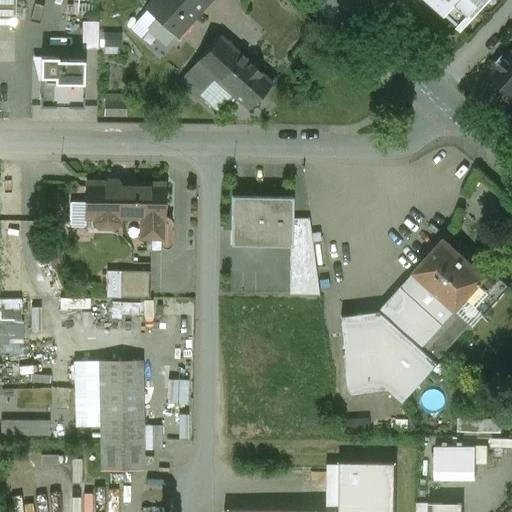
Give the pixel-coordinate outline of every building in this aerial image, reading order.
[(15,0),(0,0),(0,17),(15,18),(15,0)] [(154,0),(147,8),(177,35),(208,0),(154,0)] [(427,0),(458,28),(483,0),(427,0)] [(85,21),(85,45),(101,45),(100,21),(85,21)] [(271,83),(219,35),(187,72),(204,88),(213,79),(232,96),(247,110),(271,83)] [(511,51),(507,57),(504,54),(494,65),(498,68),(489,77),(511,97),(511,51)] [(42,57),(41,104),(86,104),(86,57),(42,57)] [(204,88),(187,72),(178,82),(195,98),(198,95),(204,88)] [(232,96),(213,79),(204,88),(198,95),(216,112),(232,96)] [(132,180),(106,180),(103,183),(85,182),(85,218),(94,218),(94,223),(98,228),(113,228),(118,224),(118,218),(140,219),(140,238),(161,239),(161,219),(163,219),(163,184),(135,183),(132,180)] [(291,198),(231,197),(231,233),(230,246),(244,245),(289,246),(291,246),(291,219),(291,198)] [(308,219),(291,219),(291,246),(289,246),(288,295),(319,295),(308,219)] [(484,276),(444,240),(415,272),(456,310),(467,298),(485,277),(484,276)] [(509,286),(490,269),(484,276),(485,277),(467,298),(485,314),(509,286)] [(149,272),(126,272),(125,288),(118,288),(118,298),(149,299),(149,272)] [(414,272),(379,311),(421,348),(456,310),(415,272),(414,272)] [(25,354),(26,298),(3,298),(2,353),(25,354)] [(456,310),(421,348),(435,362),(436,361),(470,323),(456,310)] [(379,312),(340,316),(349,396),(389,391),(403,404),(439,364),(436,361),(435,362),(421,348),(379,311),(379,312)] [(141,441),(140,361),(100,362),(101,426),(101,442),(141,441)] [(75,427),(101,426),(100,362),(74,362),(75,427)] [(141,441),(101,442),(102,471),(142,470),(141,441)] [(475,448),(435,448),(435,477),(475,477),(476,464),(475,448)] [(488,448),(475,448),(476,464),(488,464),(488,448)] [(336,511),(248,511),(223,511),(222,511),(394,511),(395,464),(337,463),(336,511)]
